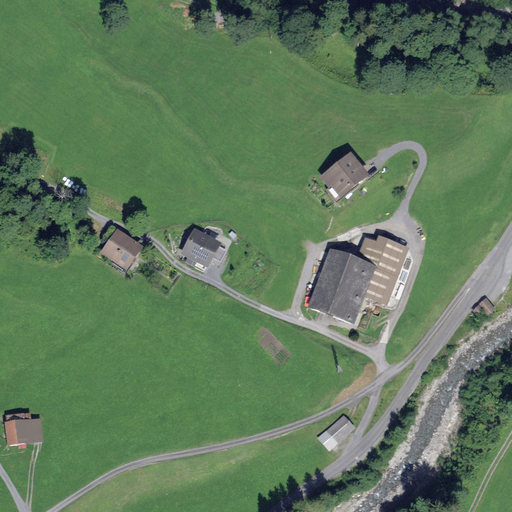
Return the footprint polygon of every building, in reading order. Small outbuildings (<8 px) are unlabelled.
[(351,153),(320,178),(338,202),(369,176),(351,153)] [(116,229),(100,253),(127,272),(143,248),(116,229)] [(195,229),(180,254),(209,268),(222,243),(195,229)] [(330,249),(308,307),(355,325),(365,298),(386,305),(409,248),(379,236),(376,242),(364,238),(357,257),(330,249)] [(495,311),(486,300),(479,306),(488,317),(495,311)] [(482,312),(478,307),(473,312),(477,317),(482,312)] [(5,423),(8,447),(43,442),(41,419),(31,420),(31,413),(6,416),(7,422),(5,423)] [(356,429),(344,416),(323,434),(335,447),(356,429)]
